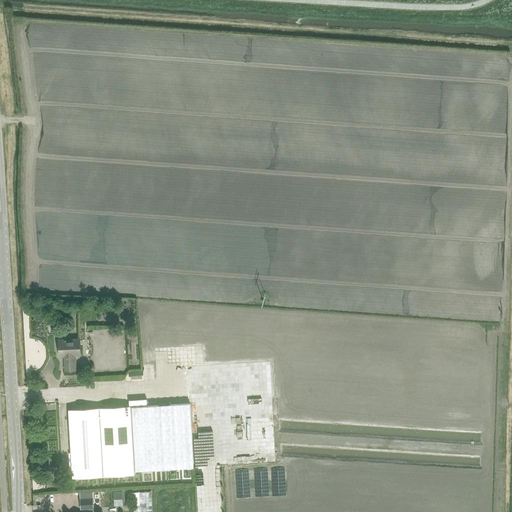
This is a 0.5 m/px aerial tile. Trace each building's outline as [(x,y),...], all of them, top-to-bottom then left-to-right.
[(75,355),(80,355),(80,339),(59,340),(60,356),(65,356),(65,370),(76,370),(75,355)] [(190,403),(148,406),(130,407),(134,471),(194,467),(190,403)] [(134,471),(130,407),(69,410),(73,477),(134,474),(134,471)] [(133,492),(133,511),(152,511),(152,491),(133,492)] [(80,493),(81,509),(93,508),(92,492),(80,493)]
